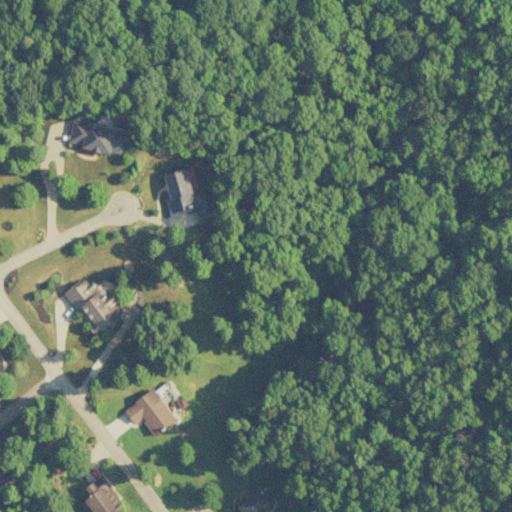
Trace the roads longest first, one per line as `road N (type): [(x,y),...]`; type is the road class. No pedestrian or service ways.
road 1 (residential): [(157,511),(55,376)]
road 2 (residential): [(0,268),(116,212)]
